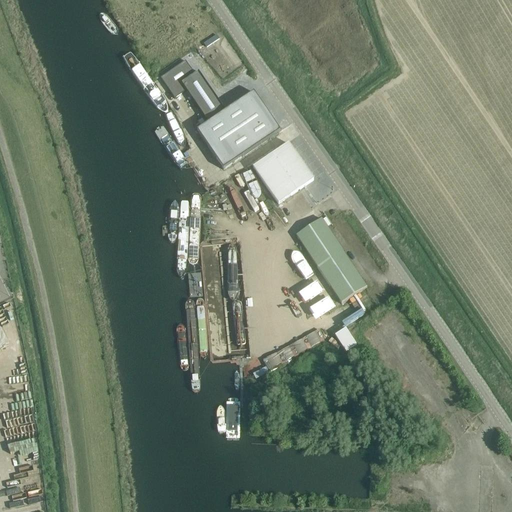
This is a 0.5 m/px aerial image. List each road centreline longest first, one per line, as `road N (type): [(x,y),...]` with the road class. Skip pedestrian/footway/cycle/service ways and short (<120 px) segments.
road 1 (unclassified): [(511,434),(209,0)]
road 2 (track): [(70,511),(46,316),(0,146)]
